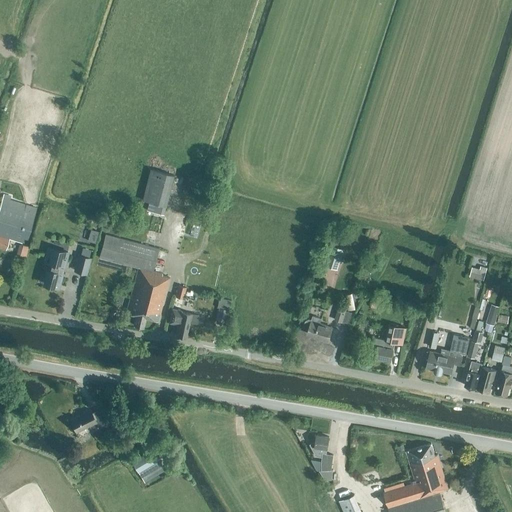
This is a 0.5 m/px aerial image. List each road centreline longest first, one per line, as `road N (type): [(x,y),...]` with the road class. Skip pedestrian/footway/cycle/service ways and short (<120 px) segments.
road 1 (unclassified): [(511,404),(0,310)]
road 2 (tertiary): [(511,447),(0,357)]
